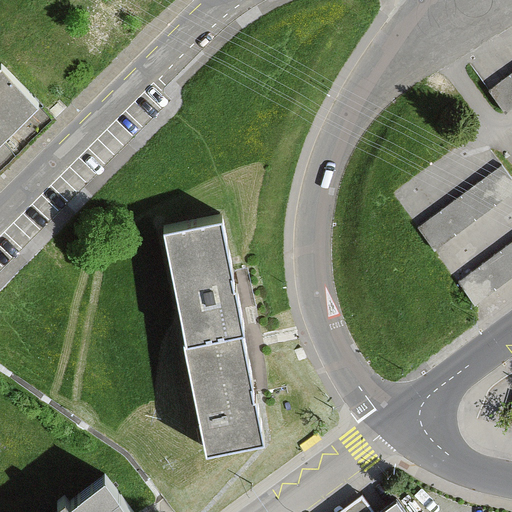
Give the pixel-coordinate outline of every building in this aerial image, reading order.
[(0,129),(34,95),(2,63),(0,64),(0,129)] [(511,71),(489,89),(505,111),(511,105),(511,71)] [(0,173),(11,162),(20,153),(56,117),(34,95),(0,129),(0,173)] [(511,178),(501,164),(418,226),(434,248),(511,190),(511,178)] [(222,213),(163,225),(186,335),(242,326),(245,325),(236,282),(234,283),(233,277),(232,271),(233,271),(222,213)] [(511,240),(458,280),(475,303),(511,275),(511,240)] [(186,335),(183,335),(206,447),(264,436),(256,393),(254,393),(253,387),(252,381),(253,380),(242,326),(186,335)] [(303,348),(295,350),(299,361),(307,359),(303,348)] [(61,506),(53,511),(134,511),(135,511),(104,473),(69,500),(65,495),(57,501),(61,506)] [(407,511),(396,497),(377,511),(362,492),(335,511),(407,511)]
